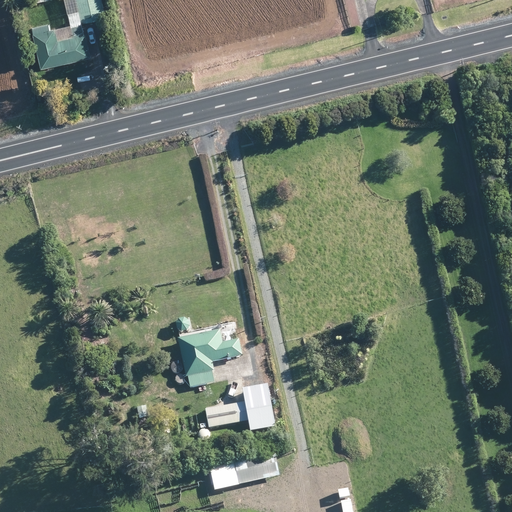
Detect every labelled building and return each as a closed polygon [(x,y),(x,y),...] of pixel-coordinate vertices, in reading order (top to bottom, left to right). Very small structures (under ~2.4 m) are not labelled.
[(83,26),(107,20),(103,0),(77,0),(83,26)] [(114,31),(113,23),(106,25),(107,33),(114,31)] [(44,71),(93,61),(88,37),(86,37),(84,27),(73,30),(75,39),(59,42),(57,32),(47,34),(36,36),(44,71)] [(189,334),(187,316),(176,318),(178,335),(189,334)] [(227,345),(223,331),(179,343),(191,390),(216,383),(211,365),(243,357),(239,342),(227,345)] [(271,421),(268,401),(247,404),(252,433),(262,432),(260,423),(271,421)] [(286,431),(284,422),(265,426),(267,436),(286,431)] [(279,479),(274,459),(227,470),(227,468),(210,471),(215,493),(279,479)]
